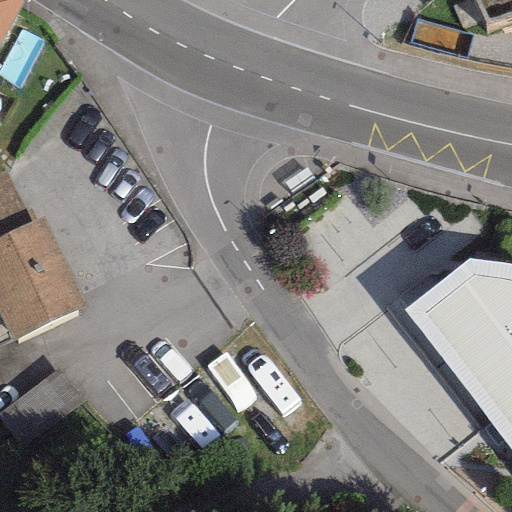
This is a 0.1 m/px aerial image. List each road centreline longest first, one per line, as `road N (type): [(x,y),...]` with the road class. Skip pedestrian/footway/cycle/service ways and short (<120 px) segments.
road 1 (residential): [(443,511),(304,374),(217,268),(215,168),(254,81)]
road 2 (secondary): [(254,81),(511,146)]
road 3 (secondary): [(112,0),(254,81)]
